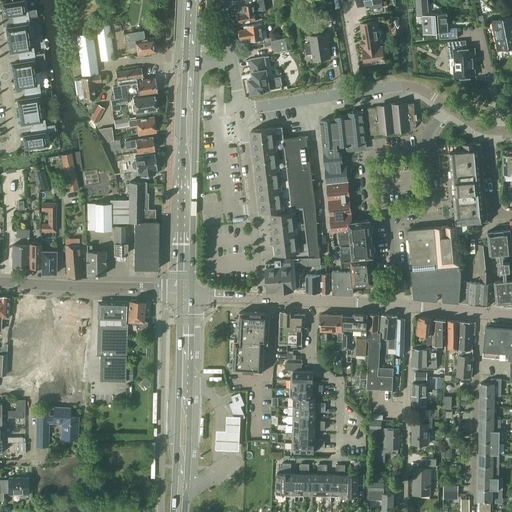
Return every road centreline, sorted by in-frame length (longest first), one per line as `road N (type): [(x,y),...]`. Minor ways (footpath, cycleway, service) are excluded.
road 1 (residential): [(403,511),(409,307)]
road 2 (residential): [(241,109),(260,298)]
road 3 (residential): [(473,501),(481,313)]
road 4 (tertiary): [(185,293),(0,282)]
road 5 (residential): [(337,459),(340,385),(310,360),(312,301)]
road 6 (residential): [(390,212),(372,214),(366,156),(425,150)]
road 7 (primary): [(188,159),(185,293)]
road 8 (primary): [(184,393),(172,511)]
